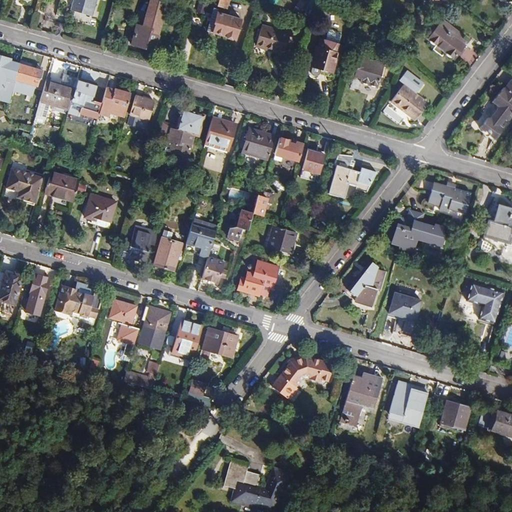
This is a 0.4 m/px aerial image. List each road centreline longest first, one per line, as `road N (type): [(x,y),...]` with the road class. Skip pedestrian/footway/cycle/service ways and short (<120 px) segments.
road 1 (residential): [(419,157),(0,35)]
road 2 (residential): [(287,326),(0,242)]
road 3 (residential): [(511,391),(287,326)]
road 4 (residential): [(419,157),(287,326)]
road 5 (unknown): [(0,368),(135,410),(196,443)]
road 6 (residential): [(511,33),(419,157)]
